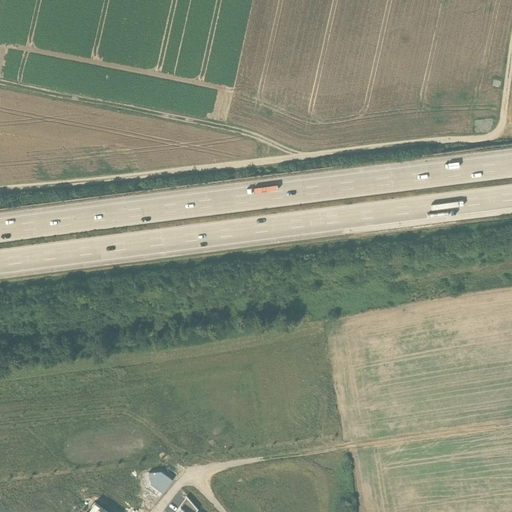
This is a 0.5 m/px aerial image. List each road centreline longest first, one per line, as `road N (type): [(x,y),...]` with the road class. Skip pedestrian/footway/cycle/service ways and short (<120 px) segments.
road 1 (track): [(511,78),(503,125),(491,138),(0,193)]
road 2 (motorway): [(0,261),(511,197)]
road 3 (motorway): [(511,166),(0,230)]
road 4 (track): [(511,423),(191,474)]
road 5 (track): [(0,90),(293,158)]
